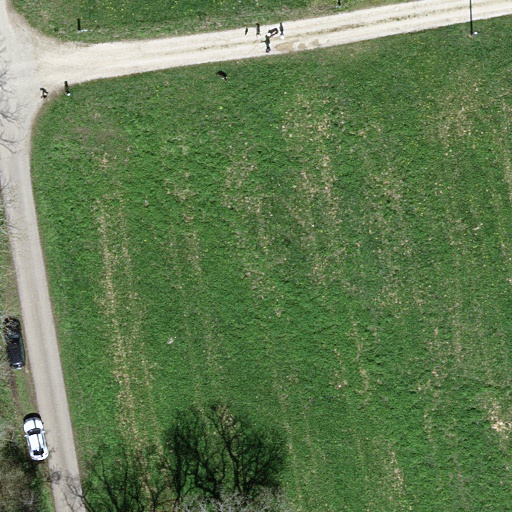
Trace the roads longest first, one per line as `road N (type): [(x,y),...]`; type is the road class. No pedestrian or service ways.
road 1 (track): [(496,0),(0,79)]
road 2 (track): [(0,83),(72,511)]
